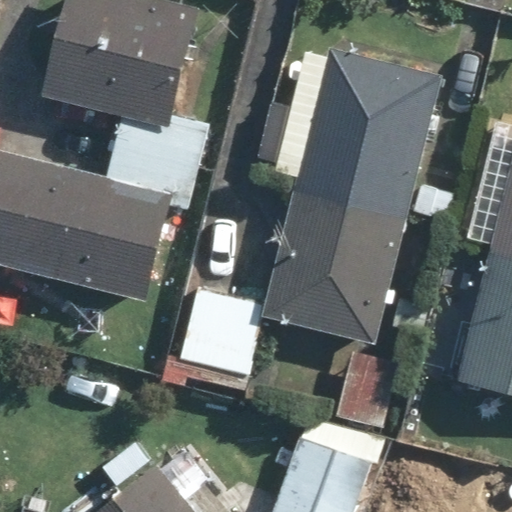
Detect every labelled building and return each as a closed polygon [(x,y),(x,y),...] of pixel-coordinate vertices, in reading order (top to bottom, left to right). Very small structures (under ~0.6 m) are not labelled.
[(223,118),(178,108),(207,7),(182,0),(72,0),(47,89),(125,111),(110,176),(0,149),(0,264),(160,304),(183,212),(201,216),(223,118)] [(380,342),(448,67),(321,36),(288,171),(306,176),(276,294),(200,275),(178,364),(248,382),(265,313),(380,342)] [(511,47),(499,45),(491,98),(511,101),(511,47)] [(511,176),(467,370),(511,379),(511,176)] [(401,364),(344,354),(333,424),(390,433),(401,364)] [(372,511),(388,454),(302,431),(280,511),(372,511)] [(223,477),(193,441),(104,511),(206,511),(196,499),(223,477)] [(511,511),(511,476),(505,475),(495,511),(511,511)]
